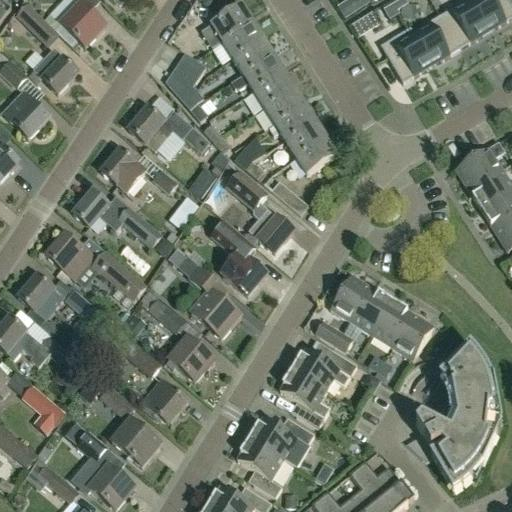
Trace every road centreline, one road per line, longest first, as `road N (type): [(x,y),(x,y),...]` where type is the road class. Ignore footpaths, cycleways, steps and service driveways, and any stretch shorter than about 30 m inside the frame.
road 1 (residential): [(168,511),(386,167)]
road 2 (residential): [(0,264),(180,0)]
road 3 (residential): [(386,167),(281,0)]
road 4 (residential): [(386,167),(511,91)]
road 5 (unknown): [(435,511),(400,445),(411,399)]
